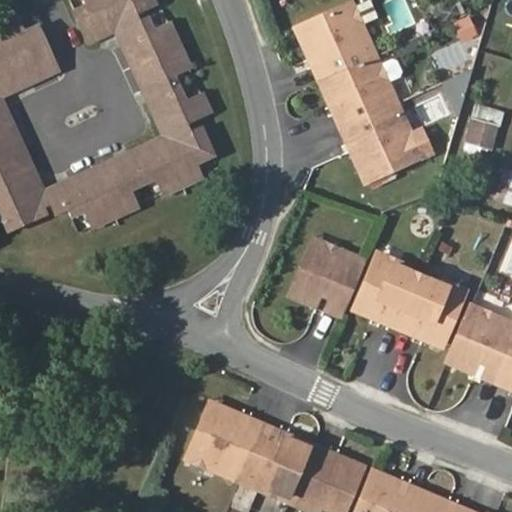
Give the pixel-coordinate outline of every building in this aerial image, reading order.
[(134,13),(153,6),(150,0),(91,0),(92,2),(84,5),(73,10),(85,36),(109,26),(104,16),(121,9),(124,17),(134,13)] [(376,53),(353,1),(346,4),(369,56),(376,53)] [(326,62),(318,65),(323,77),(369,56),(346,4),(299,25),(313,58),(315,57),(321,54),(326,62)] [(0,127),(5,126),(17,151),(11,154),(16,164),(21,161),(33,189),(28,191),(33,201),(39,198),(42,207),(50,203),(47,194),(153,147),(157,155),(173,148),(169,140),(188,130),(185,123),(176,127),(172,118),(160,123),(118,28),(137,20),(134,13),(124,17),(121,9),(104,16),(109,26),(85,36),(88,44),(111,34),(157,135),(42,186),(1,97),(56,71),(52,64),(38,70),(36,65),(24,70),(28,76),(1,87),(0,85),(0,127)] [(26,31),(20,15),(10,20),(17,35),(26,31)] [(183,97),(173,75),(170,69),(185,61),(170,27),(152,34),(148,27),(144,17),(137,20),(118,28),(160,123),(172,118),(176,127),(185,123),(209,114),(203,99),(187,106),(183,97)] [(0,85),(1,87),(28,76),(24,70),(36,65),(38,70),(52,64),(36,27),(26,31),(17,35),(10,20),(0,24),(0,85)] [(170,27),(167,20),(148,27),(152,34),(170,27)] [(291,29),(306,61),(313,58),(299,25),(291,29)] [(399,105),(376,53),(369,56),(393,108),(399,105)] [(315,57),(318,65),(326,62),(321,54),(315,57)] [(351,107),(343,111),(339,112),(346,130),(393,108),(369,56),(323,77),(335,105),(340,103),(349,99),(351,107)] [(173,75),(189,68),(185,61),(170,69),(173,75)] [(318,65),(310,68),(315,80),(323,77),(318,65)] [(315,80),(327,109),(335,105),(323,77),(315,80)] [(203,99),(199,90),(183,97),(187,106),(203,99)] [(340,103),(343,111),(351,107),(349,99),(340,103)] [(416,160),(422,157),(399,105),(393,108),(416,160)] [(505,113),(479,106),(466,149),(492,157),(505,113)] [(369,180),(416,160),(393,108),(346,130),(350,142),(352,141),(359,138),(362,146),(356,149),(355,149),(369,180)] [(339,112),(331,116),(338,133),(346,130),(339,112)] [(11,154),(17,151),(5,126),(0,127),(0,211),(3,218),(8,230),(45,213),(42,207),(39,198),(33,201),(28,191),(33,189),(21,161),(16,164),(11,154)] [(169,191),(194,179),(187,163),(196,159),(210,154),(198,126),(188,130),(169,140),(173,148),(157,155),(153,147),(47,194),(50,203),(54,214),(65,209),(68,216),(80,210),(89,206),(96,224),(129,209),(122,191),(131,187),(152,178),(161,174),(169,191)] [(338,133),(343,145),(350,142),(346,130),(338,133)] [(352,141),(356,149),(362,146),(359,138),(352,141)] [(360,184),(369,180),(355,149),(347,153),(360,184)] [(194,179),(203,175),(196,159),(187,163),(194,179)] [(511,173),(503,204),(511,206),(511,173)] [(152,178),(160,196),(169,191),(161,174),(152,178)] [(129,209),(139,205),(131,187),(122,191),(129,209)] [(87,228),(96,224),(89,206),(80,210),(87,228)] [(360,263),(363,255),(312,235),(309,243),(360,263)] [(328,290),(325,298),(323,304),(340,310),(360,263),(309,243),(289,290),(317,301),(319,295),(322,288),(328,290)] [(398,266),(402,258),(377,248),(373,256),(398,266)] [(387,303),(385,308),(383,311),(401,318),(419,275),(408,270),(398,266),(373,256),(356,299),(377,308),(378,305),(380,300),(387,303)] [(421,270),(410,265),(408,270),(419,275),(421,270)] [(466,284),(440,274),(438,282),(463,293),(466,284)] [(426,278),(419,275),(401,318),(418,325),(419,323),(421,317),(429,320),(427,325),(425,328),(444,335),(463,293),(438,282),(426,278)] [(319,295),(325,298),(328,290),(322,288),(319,295)] [(287,296),(314,308),(317,301),(289,290),(287,296)] [(352,310),(372,318),(377,308),(356,299),(352,310)] [(378,305),(385,308),(387,303),(380,300),(378,305)] [(511,317),(470,300),(466,308),(511,325),(511,317)] [(337,317),(340,310),(323,304),(321,310),(337,317)] [(485,355),(482,362),(480,368),(497,375),(511,337),(511,325),(466,308),(448,354),(474,365),(476,360),(478,353),(485,355)] [(383,311),(379,321),(397,329),(401,318),(383,311)] [(419,323),(427,325),(429,320),(421,317),(419,323)] [(397,329),(414,335),(418,325),(401,318),(397,329)] [(421,338),(440,346),(444,335),(425,328),(421,338)] [(511,337),(497,375),(511,380),(511,337)] [(476,360),(482,362),(485,355),(478,353),(476,360)] [(445,362),(471,372),(474,365),(448,354),(445,362)] [(480,368),(477,375),(494,381),(497,375),(480,368)] [(494,381),(509,387),(511,380),(497,375),(494,381)] [(240,420),(243,413),(211,400),(208,407),(240,420)] [(240,420),(208,407),(190,455),(242,477),(262,430),(248,423),(246,427),(243,434),(235,431),(238,424),(240,420)] [(262,430),(265,422),(250,416),(248,423),(262,430)] [(278,437),(281,429),(265,422),(262,430),(278,437)] [(246,427),(238,424),(235,431),(243,434),(246,427)] [(275,444),(278,437),(262,430),(242,477),(293,498),(313,452),(286,440),(283,446),(280,453),(272,450),(275,444)] [(316,444),(289,432),(286,440),(313,452),(316,444)] [(283,446),(275,444),(272,450),(280,453),(283,446)] [(313,452),(327,458),(330,450),(316,444),(313,452)] [(293,498),(326,511),(344,511),(362,472),(335,461),(333,466),(330,475),(321,471),(325,463),(327,458),(313,452),(293,498)] [(362,472),(365,465),(337,453),(335,461),(362,472)] [(187,462),(239,484),(242,477),(190,455),(187,462)] [(321,471),(330,475),(333,466),(325,463),(321,471)] [(402,479),(374,468),(371,476),(399,487),(402,479)] [(399,487),(371,476),(355,511),(414,511),(422,496),(406,489),(403,496),(401,503),(394,500),(397,492),(399,487)] [(242,477),(239,484),(290,506),(293,498),(242,477)] [(422,496),(425,489),(408,482),(406,489),(422,496)] [(447,507),(450,499),(425,489),(422,496),(447,507)] [(403,496),(397,492),(394,500),(401,503),(403,496)] [(444,511),(447,507),(422,496),(414,511),(457,511),(453,510),(452,511),(444,511)] [(305,511),(326,511),(293,498),(290,506),(305,511)] [(471,511),(473,509),(456,502),(453,510),(457,511),(471,511)]
